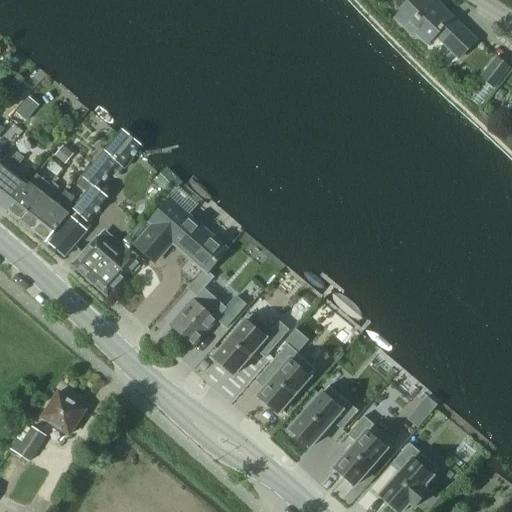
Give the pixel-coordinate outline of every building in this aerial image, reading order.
[(413,36),(416,33),(428,44),(436,36),(459,59),(477,41),(441,6),(438,9),(428,0),(414,0),(396,19),(413,36)] [(481,78),(494,88),(509,69),(497,59),(481,78)] [(17,75),(1,94),(7,100),(23,81),(17,75)] [(29,99),(17,114),(26,122),(38,107),(29,99)] [(77,213),(49,245),(64,258),(88,232),(84,228),(109,199),(99,190),(120,165),(125,170),(138,155),(140,152),(119,134),(118,135),(104,152),(83,178),(93,186),(73,210),(77,213)] [(62,146),(55,155),(66,164),(73,155),(62,146)] [(0,163),(0,205),(6,210),(28,183),(15,172),(25,160),(18,155),(8,167),(2,161),(0,163)] [(58,166),(53,173),(58,177),(63,171),(58,166)] [(166,171),(155,183),(169,195),(172,198),(180,189),(181,187),(184,184),(167,170),(166,171)] [(28,183),(6,210),(22,223),(51,187),(37,176),(30,184),(28,183)] [(82,179),(77,185),(87,193),(92,187),(82,179)] [(51,187),(22,223),(34,233),(55,206),(50,202),(59,190),(53,185),(51,187)] [(154,226),(136,247),(154,263),(172,241),(205,270),(208,273),(226,251),(187,217),(198,205),(180,189),(172,198),(169,201),(151,222),(154,226)] [(55,206),(34,233),(46,242),(68,214),(66,212),(74,201),(66,194),(55,206)] [(141,221),(129,234),(135,240),(148,226),(141,221)] [(97,239),(73,266),(108,297),(131,273),(133,275),(144,263),(128,249),(130,246),(125,241),(118,250),(108,241),(102,243),(97,239)] [(197,297),(171,327),(193,347),(217,320),(227,328),(246,306),(236,297),(227,308),(205,289),(209,285),(214,278),(208,273),(205,270),(188,289),(197,297)] [(253,315),(214,359),(234,376),(247,361),(252,355),(256,351),(265,359),(289,331),(280,323),(272,332),(253,315)] [(265,390),(258,398),(278,415),(288,404),(289,405),(302,390),(300,389),(317,371),(288,345),(271,364),(281,372),(265,390)] [(329,387),(290,431),(310,448),(324,433),(329,427),(332,423),(342,431),(358,412),(329,387)] [(59,393),(42,419),(68,437),(86,410),(59,393)] [(427,398),(420,406),(430,415),(437,407),(427,398)] [(348,454),(335,470),(355,487),(393,442),(364,417),(348,436),(357,444),(353,448),(348,454)] [(22,444),(18,442),(12,452),(30,463),(47,437),(33,428),(22,444)] [(394,481),(381,497),(397,511),(402,511),(410,503),(415,508),(428,493),(423,488),(439,470),(410,445),(394,463),(403,471),(399,476),(394,481)]
